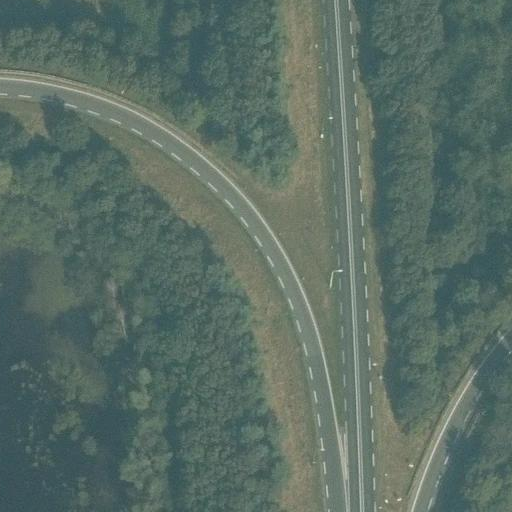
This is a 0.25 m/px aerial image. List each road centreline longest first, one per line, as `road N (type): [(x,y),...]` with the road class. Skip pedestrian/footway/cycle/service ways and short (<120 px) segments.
road 1 (primary): [(0,88),(80,102),(151,132),(226,190),(251,220),(306,326),(343,511)]
road 2 (primary): [(327,0),(355,511)]
road 3 (primary): [(420,511),(462,411),(511,341)]
